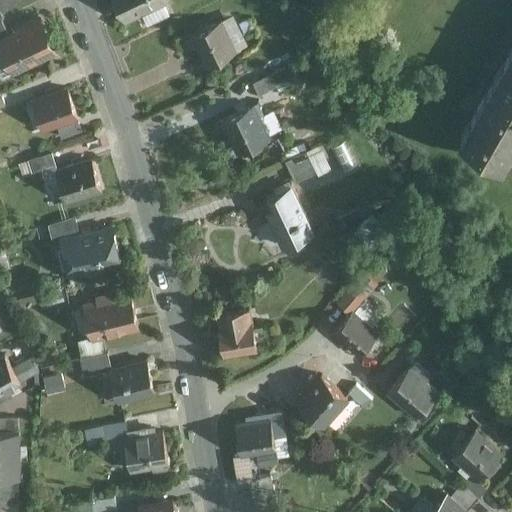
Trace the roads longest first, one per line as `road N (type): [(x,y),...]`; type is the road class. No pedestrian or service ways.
road 1 (residential): [(74,0),(149,209),(196,407)]
road 2 (residential): [(196,407),(321,342),(352,369)]
